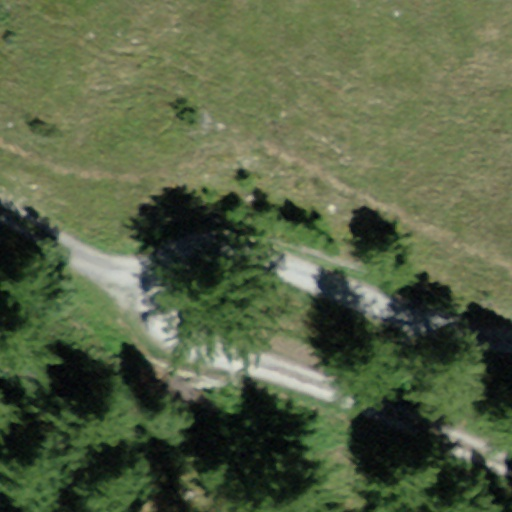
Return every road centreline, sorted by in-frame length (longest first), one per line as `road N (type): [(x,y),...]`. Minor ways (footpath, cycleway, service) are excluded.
road 1 (track): [(511,458),(181,336),(154,313),(138,278)]
road 2 (track): [(138,278),(188,255),(239,256),(418,319),(511,339)]
road 3 (track): [(138,278),(0,212)]
